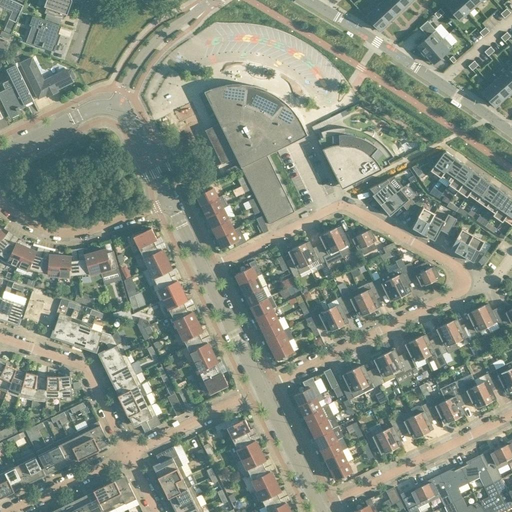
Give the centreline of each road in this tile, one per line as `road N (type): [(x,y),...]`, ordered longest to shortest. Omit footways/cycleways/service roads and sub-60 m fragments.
road 1 (residential): [(461,280),(454,268),(348,207),(203,271)]
road 2 (unclassified): [(511,132),(308,0)]
road 3 (residential): [(261,389),(447,299),(461,280)]
road 4 (residential): [(320,509),(511,415)]
road 5 (residential): [(128,455),(86,368),(0,338)]
road 6 (residential): [(0,197),(36,229),(64,233),(169,202)]
road 7 (unclassified): [(115,109),(146,50),(211,0)]
road 8 (residential): [(128,455),(261,389)]
road 9 (tertiary): [(320,509),(261,389)]
road 10 (residential): [(9,511),(128,455)]
road 11 (tertiary): [(261,389),(203,271)]
road 12 (tertiary): [(115,109),(93,109),(0,153)]
